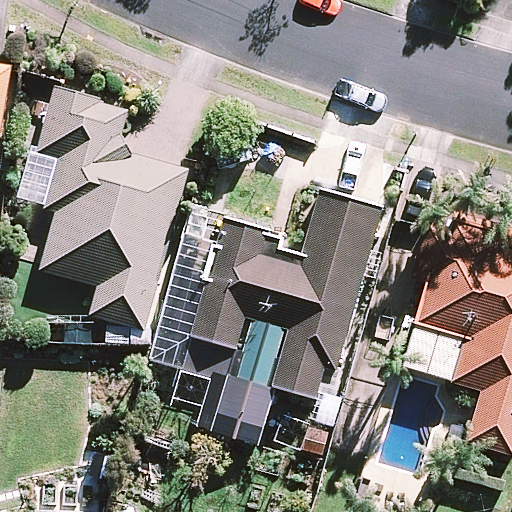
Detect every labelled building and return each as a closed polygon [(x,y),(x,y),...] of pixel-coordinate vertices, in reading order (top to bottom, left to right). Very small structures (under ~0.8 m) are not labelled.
[(0,163),(4,142),(13,144),(25,72),(0,68),(0,163)] [(99,326),(151,340),(196,177),(145,163),(133,138),(139,116),(110,108),(111,103),(67,91),(48,158),(70,164),(56,215),(68,218),(52,276),(108,291),(99,326)] [(332,377),(343,380),(387,218),(326,201),(308,267),(284,260),(287,249),(275,246),(277,239),(231,226),(199,345),(242,357),(250,327),(294,339),(279,395),(323,407),(332,377)] [(472,451),(511,462),(511,256),(511,257),(511,255),(511,246),(460,232),(454,250),(429,242),(416,288),(433,293),(421,332),(471,347),(457,392),(487,400),(472,451)] [(46,511),(87,511),(88,490),(47,489),(46,511)]
